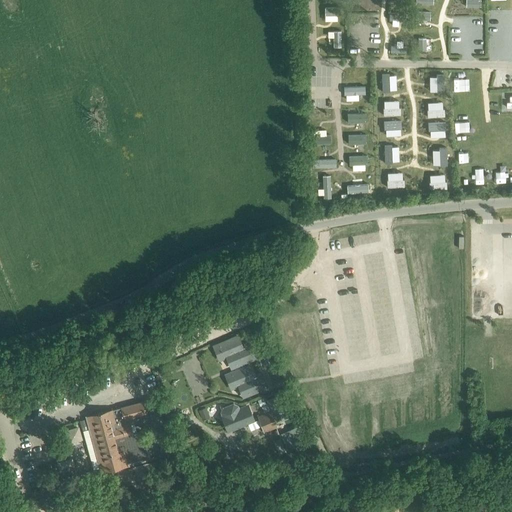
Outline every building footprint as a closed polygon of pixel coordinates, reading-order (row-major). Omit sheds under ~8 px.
[(502,1),(501,0),(492,0),(492,8),(510,8),(510,2),(502,1)] [(345,2),(322,2),(321,9),(345,10),(345,2)] [(407,25),(407,31),(415,31),(415,13),(389,14),(389,25),(407,25)] [(322,25),(322,39),(328,39),(328,35),(338,35),(337,40),(346,41),(346,19),(340,19),(340,26),(322,25)] [(421,29),(439,30),(439,23),(421,22),(421,29)] [(413,42),(413,35),(389,35),(390,43),(413,42)] [(358,71),(358,103),(372,102),(372,71),(358,71)] [(427,90),(435,91),(436,79),(445,79),(446,72),(421,71),(421,79),(427,79),(427,90)] [(392,78),(378,78),(380,111),(388,111),(388,102),(401,102),(400,83),(392,83),(392,78)] [(459,91),(475,91),(475,80),(460,79),(459,91)] [(421,91),(421,99),(447,98),(446,91),(421,91)] [(473,109),(479,109),(479,103),(472,103),(472,99),(463,99),(463,113),(473,113),(473,109)] [(447,111),(424,111),(424,119),(447,118),(447,111)] [(462,116),(463,137),(482,136),(481,115),(462,116)] [(434,130),(434,122),(426,122),(426,131),(434,130)] [(423,139),(449,138),(448,131),(422,131),(423,139)] [(382,154),(381,170),(401,171),(402,155),(382,154)] [(464,181),(501,180),(500,164),(476,165),(476,159),(464,160),(464,181)] [(424,172),(425,188),(446,188),(446,171),(424,172)] [(382,173),(382,195),(391,195),(390,173),(382,173)] [(240,335),(212,347),(219,363),(226,360),(225,358),(247,350),(246,347),(240,335)] [(247,350),(225,358),(226,360),(231,372),(253,363),(257,361),(250,344),(246,347),(247,350)] [(259,377),(253,363),(225,376),(231,392),(238,389),(237,387),(259,377)] [(264,376),(237,387),(242,400),(270,388),(264,376)] [(99,413),(86,416),(93,440),(89,442),(90,446),(94,445),(100,468),(101,472),(111,469),(129,465),(128,463),(130,462),(140,460),(149,457),(144,440),(142,431),(133,433),(131,424),(143,420),(149,419),(144,401),(138,402),(122,407),(112,410),(112,409),(101,413),(100,412),(98,412),(99,413)] [(221,414),(220,415),(228,432),(255,420),(248,405),(240,408),(239,405),(234,403),(222,407),(221,412),(221,414)] [(266,403),(261,405),(265,414),(258,417),(264,432),(278,427),(274,420),(281,417),(278,409),(270,413),(266,403)] [(298,425),(281,434),(289,449),(307,442),(298,425)] [(86,452),(56,461),(60,472),(90,463),(86,452)]
